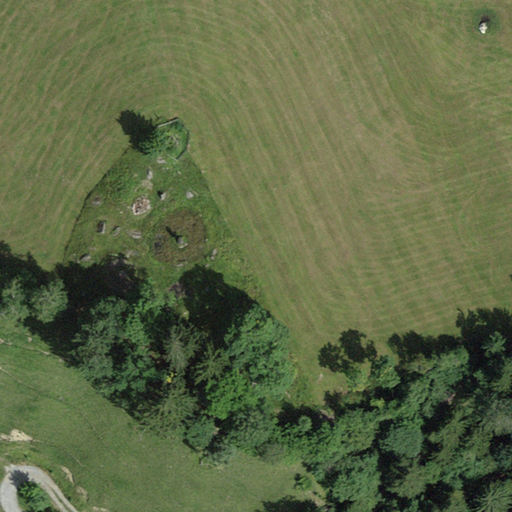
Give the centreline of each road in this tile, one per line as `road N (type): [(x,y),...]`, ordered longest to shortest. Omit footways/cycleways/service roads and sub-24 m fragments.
road 1 (track): [(511,357),(447,397),(366,511)]
road 2 (track): [(79,511),(25,471),(6,488),(13,511)]
